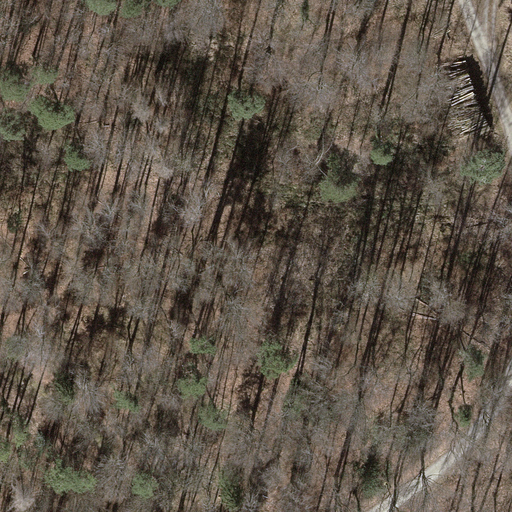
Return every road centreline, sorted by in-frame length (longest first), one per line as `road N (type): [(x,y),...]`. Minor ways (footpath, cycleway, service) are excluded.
road 1 (track): [(0,358),(79,416),(144,511)]
road 2 (track): [(511,382),(489,421),(373,511)]
road 3 (track): [(465,0),(511,124)]
